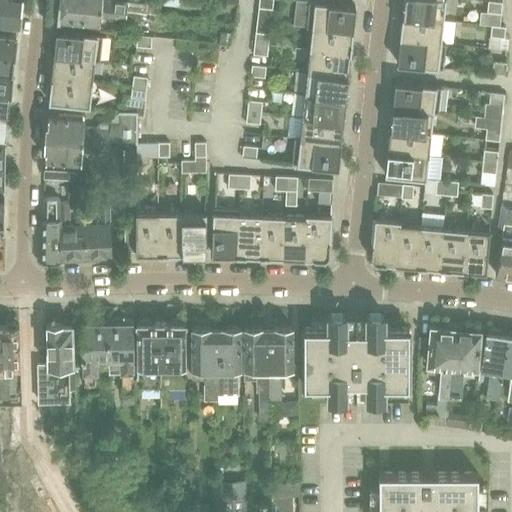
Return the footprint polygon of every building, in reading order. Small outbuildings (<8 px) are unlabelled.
[(0,0),(0,7),(18,9),(19,0),(0,0)] [(59,0),(59,2),(141,12),(142,11),(158,12),(159,4),(118,0),(59,0)] [(308,0),(306,25),(311,26),(352,30),(355,5),(346,4),(334,2),(334,1),(333,1),(333,2),(312,0),(308,0)] [(403,0),(402,14),(443,19),(444,6),(455,7),(456,0),(403,0)] [(487,0),(487,10),(501,12),(502,1),(494,0),(487,0)] [(140,20),(141,12),(59,2),(57,21),(97,25),(98,16),(140,20)] [(0,25),(16,28),(18,9),(0,7),(0,25)] [(402,14),(399,36),(440,40),(443,19),(402,14)] [(490,35),(500,36),(504,36),(505,25),(491,24),(490,35)] [(352,30),(311,26),(309,48),(350,52),(352,30)] [(66,30),(56,29),(55,39),(53,54),(100,59),(102,34),(78,31),(78,30),(78,31),(66,30)] [(0,52),(14,54),(16,34),(0,31),(0,52)] [(256,31),(254,42),(268,43),(270,32),(256,31)] [(222,33),(221,42),(229,43),(230,34),(222,33)] [(137,34),(136,45),(151,46),(152,36),(137,34)] [(446,41),(440,40),(399,36),(397,61),(406,63),(413,64),(443,67),(446,41)] [(267,54),(268,43),(254,42),(253,53),(267,54)] [(350,52),(309,48),(307,69),(348,74),(350,52)] [(0,91),(10,92),(14,54),(0,52),(0,91)] [(100,59),(53,54),(51,75),(92,80),(94,59),(100,60),(100,59)] [(506,74),(506,73),(507,62),(493,60),(492,71),(489,71),(489,72),(506,74)] [(252,63),(251,74),(265,76),(266,65),(252,63)] [(304,92),(345,96),(348,74),(307,69),(304,92)] [(134,74),(132,85),(146,87),(148,76),(134,74)] [(51,75),(48,100),(90,105),(92,80),(51,75)] [(404,81),(395,80),(393,90),(392,106),(433,110),(438,111),(441,85),(417,82),(417,81),(416,81),(416,82),(404,81)] [(145,98),(146,87),(132,85),(131,96),(145,98)] [(487,91),(490,91),(489,102),(503,104),(504,92),(487,90),(487,91)] [(343,120),(345,96),(304,92),(302,116),(343,120)] [(0,111),(7,113),(9,95),(1,94),(0,94),(0,111)] [(248,99),(247,110),(261,111),(262,100),(248,99)] [(392,106),(389,128),(430,132),(433,110),(392,106)] [(58,114),(47,113),(45,135),(111,139),(137,140),(137,109),(118,109),(118,108),(108,107),(108,111),(120,112),(119,122),(110,122),(109,129),(81,127),(82,115),(80,115),(81,108),(58,109),(58,114)] [(261,111),(247,110),(246,121),(260,122),(261,111)] [(485,138),(499,139),(501,117),(484,115),(483,126),(486,127),(485,138)] [(299,136),(341,141),(343,120),(302,116),(299,136)] [(430,132),(389,128),(387,149),(438,155),(440,155),(442,133),(430,132)] [(111,146),(111,139),(45,135),(44,157),(79,160),(80,149),(109,151),(109,146),(111,146)] [(341,141),(299,136),(294,136),(291,161),(316,164),(315,165),(316,165),(316,164),(328,165),(338,166),(339,156),(341,141)] [(158,141),(158,155),(169,155),(169,141),(158,141)] [(195,141),(195,155),(206,155),(206,141),(195,141)] [(137,142),(137,156),(148,156),(148,142),(137,142)] [(242,155),(256,157),(257,146),(243,144),(242,155)] [(484,148),(483,159),(497,161),(498,150),(484,148)] [(438,155),(387,149),(384,172),(426,177),(426,176),(436,177),(438,155)] [(495,172),(497,161),(483,159),(481,170),(495,172)] [(83,222),(84,258),(111,256),(108,195),(131,194),(130,164),(121,165),(122,172),(102,173),(103,199),(98,199),(100,222),(83,222)] [(44,177),(68,178),(69,167),(44,166),(44,177)] [(239,187),(240,173),(229,172),(228,186),(239,187)] [(240,173),(239,187),(250,187),(251,173),(240,173)] [(275,187),(286,188),(286,175),(275,174),(275,187)] [(286,175),(286,188),(297,188),(297,175),(286,175)] [(307,189),(332,190),(333,177),(308,176),(307,189)] [(435,192),(446,194),(447,179),(436,178),(435,192)] [(447,179),(446,194),(457,195),(458,181),(447,179)] [(402,182),(383,180),(377,180),(376,193),(401,195),(402,182)] [(413,183),(402,182),(401,195),(401,196),(412,197),(413,183)] [(480,206),(491,207),(493,193),(482,192),(480,206)] [(42,260),(60,259),(59,207),(58,206),(58,201),(60,201),(60,197),(53,197),(43,197),(42,260)] [(60,259),(84,258),(83,222),(68,223),(69,217),(68,201),(60,201),(58,201),(58,206),(59,207),(60,259)] [(211,242),(211,251),(221,252),(237,253),(239,212),(239,206),(213,205),(212,229),(210,229),(210,230),(212,230),(211,242)] [(495,273),(511,275),(511,272),(511,208),(505,207),(501,234),(495,272),(495,273)] [(135,211),(135,229),(135,251),(135,252),(156,252),(156,211),(135,211)] [(156,252),(179,252),(179,211),(156,211),(156,252)] [(206,252),(206,211),(179,211),(179,252),(206,252)] [(258,254),(260,213),(239,212),(237,253),(258,254)] [(305,215),(303,256),(325,257),(329,253),(331,214),(305,212),(305,215)] [(283,214),(260,213),(258,254),(281,255),(283,214)] [(281,255),(303,256),(305,215),(283,214),(281,255)] [(371,256),(374,260),(396,262),(400,221),(400,218),(374,216),(371,256)] [(420,223),(400,221),(396,262),(417,264),(420,223)] [(439,266),(443,225),(420,223),(417,264),(439,266)] [(463,269),(467,227),(443,225),(439,266),(463,269)] [(463,269),(486,271),(489,229),(467,227),(463,269)] [(123,251),(124,251),(135,251),(135,229),(123,229),(123,251)] [(384,327),(384,317),(384,313),(366,313),(366,330),(346,330),(346,313),(327,313),(327,317),(327,327),(311,327),(303,327),(303,385),(311,385),(327,385),(327,395),(327,399),(346,399),(346,382),(366,382),(366,399),(408,399),(408,385),(408,327),(400,327),(384,327)] [(109,363),(108,318),(91,318),(91,322),(81,322),(82,357),(83,357),(83,371),(84,371),(84,387),(95,387),(95,371),(95,369),(109,368),(109,363)] [(135,403),(135,397),(135,379),(132,376),(132,321),(122,321),(122,318),(108,318),(109,363),(121,363),(121,370),(123,370),(123,380),(122,380),(122,393),(123,393),(123,397),(127,397),(127,403),(135,403)] [(136,321),(136,370),(136,376),(141,376),(141,386),(160,386),(160,401),(161,401),(161,394),(161,321),(150,321),(148,318),(141,318),(139,321),(136,321)] [(185,386),(185,370),(185,321),(181,321),(180,318),(173,318),(171,321),(161,321),(161,394),(169,394),(169,387),(185,386)] [(0,400),(1,400),(1,396),(7,396),(6,376),(8,376),(8,366),(20,366),(19,324),(17,324),(14,320),(7,321),(4,324),(0,324),(0,400)] [(449,393),(455,327),(446,326),(445,322),(435,321),(433,325),(430,325),(428,343),(429,343),(429,348),(425,348),(424,358),(428,359),(427,371),(440,372),(438,392),(449,393)] [(71,322),(46,323),(46,362),(37,362),(38,401),(69,400),(68,363),(72,362),(71,322)] [(463,327),(455,327),(449,393),(461,394),(462,374),(474,375),(474,366),(475,366),(477,347),(478,347),(480,329),(477,328),(475,324),(465,323),(463,327)] [(216,329),(216,326),(192,326),(192,365),(193,365),(193,377),(203,377),(203,399),(217,398),(217,391),(217,366),(216,366),(216,348),(217,347),(217,329),(216,329)] [(217,366),(217,391),(237,391),(237,393),(238,393),(238,365),(240,365),(240,326),(216,326),(216,329),(217,329),(217,347),(216,348),(216,366),(217,366)] [(269,328),(269,326),(243,326),(244,377),(256,377),(256,390),(259,390),(259,418),(269,418),(269,399),(269,365),(270,365),(270,347),(268,346),(267,328),(269,328)] [(269,365),(269,399),(281,399),(281,365),(292,365),(292,326),(269,326),(269,328),(267,328),(268,346),(270,347),(270,365),(269,365)] [(501,369),(507,333),(501,332),(500,327),(490,326),(487,330),(486,329),(479,366),(478,378),(488,379),(486,393),(497,394),(501,369)] [(507,396),(511,396),(511,329),(509,333),(507,333),(501,369),(511,370),(507,396)] [(469,425),(481,427),(483,415),(471,414),(469,425)] [(477,503),(477,485),(477,472),(378,472),(378,485),(378,511),(485,511),(485,503),(477,503)] [(221,481),(222,511),(244,511),(243,480),(221,481)] [(271,495),(271,511),(292,511),(293,494),(271,495)]
